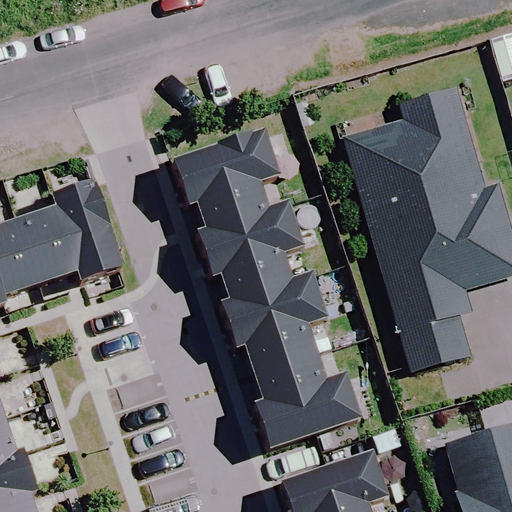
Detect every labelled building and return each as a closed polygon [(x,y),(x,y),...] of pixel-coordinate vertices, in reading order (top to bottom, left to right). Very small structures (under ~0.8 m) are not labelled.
[(483,198),(455,95),(405,109),(410,125),(345,143),(409,377),(468,360),(457,321),(475,317),(467,290),(511,278),(511,249),(497,194),(483,198)] [(206,239),(267,218),(258,192),(277,186),(261,141),(242,148),(173,171),(189,217),(197,214),(206,239)] [(122,277),(92,190),(51,204),(55,217),(77,283),(80,291),(122,277)] [(267,218),(206,239),(197,242),(212,287),(221,284),(230,310),(291,289),(283,264),(301,258),(285,212),(267,218)] [(77,283),(55,217),(21,229),(43,295),(77,283)] [(43,295),(21,229),(0,235),(0,295),(4,308),(43,295)] [(252,381),(316,360),(308,336),(325,329),(309,283),(291,289),(230,310),(221,313),(237,360),(244,358),(252,381)] [(326,390),(316,360),(252,381),(262,411),(256,413),(272,460),(278,458),(342,437),(360,430),(344,384),(326,390)] [(0,465),(14,461),(2,424),(0,425),(0,465)] [(511,511),(511,431),(447,448),(463,511),(511,511)] [(0,510),(33,499),(20,459),(14,461),(0,465),(0,510)] [(375,511),(386,508),(370,463),(352,469),(281,493),(287,511),(375,511)] [(0,511),(37,511),(33,499),(0,510),(0,511)]
